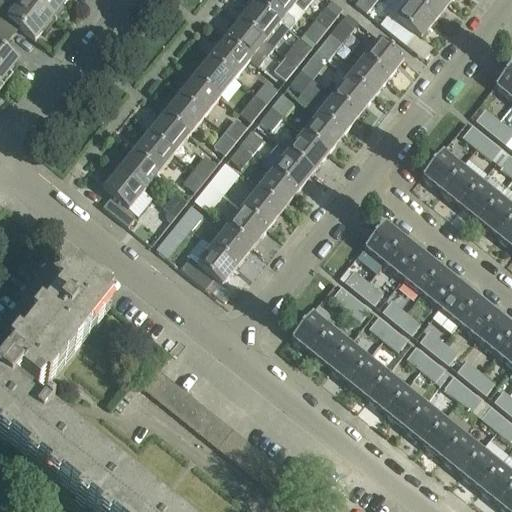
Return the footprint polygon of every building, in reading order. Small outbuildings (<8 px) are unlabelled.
[(1,0),(0,0),(0,34),(3,37),(12,26),(33,43),(51,21),(25,0),(16,12),(1,0)] [(25,0),(51,21),(67,0),(25,0)] [(258,0),(254,6),(279,26),(289,34),(296,25),(286,18),(294,8),(284,0),(258,0)] [(313,0),(284,0),(294,8),(302,14),(313,0)] [(360,0),(354,8),(365,17),(379,0),(360,0)] [(411,54),(420,43),(436,23),(411,3),(407,0),(402,0),(379,28),(411,54)] [(445,0),(412,0),(411,3),(436,23),(451,4),(445,0)] [(289,34),(279,26),(254,6),(253,7),(249,4),(242,12),(246,15),(239,25),(274,53),(289,34)] [(326,11),(314,25),(319,30),(321,28),(327,32),(337,20),(326,11)] [(335,43),(341,48),(353,32),(342,23),(331,36),(337,41),(335,43)] [(239,25),(224,43),(249,64),(259,71),(274,53),(239,25)] [(317,27),(306,40),(315,47),(327,32),(321,28),(319,30),(317,27)] [(0,83),(15,65),(1,53),(0,52),(0,40),(3,37),(0,34),(0,83)] [(319,51),(315,56),(327,65),(331,60),(341,48),(335,43),(337,41),(331,36),(319,51)] [(234,82),(249,64),(224,43),(209,62),(234,82)] [(362,63),(387,83),(403,64),(378,44),(362,63)] [(296,48),(284,63),(289,67),(291,65),(297,69),(307,57),(296,48)] [(305,80),(310,85),(322,70),(311,61),(301,74),(307,78),(305,80)] [(218,101),(234,82),(209,62),(193,81),(218,101)] [(285,84),(297,69),(291,65),(289,67),(284,63),(273,75),(285,84)] [(347,81),(372,102),(387,83),(362,63),(347,81)] [(511,68),(500,83),(494,91),(511,105),(511,68)] [(301,74),(289,88),(300,97),(310,85),(305,80),(307,78),(301,74)] [(338,74),(330,83),(340,91),(332,100),(357,120),(372,102),(347,81),(338,74)] [(178,100),(203,120),(218,101),(193,81),(178,100)] [(265,85),(253,100),(259,104),(261,102),(267,107),(277,94),(265,85)] [(280,122),(281,121),(292,107),(281,98),(271,111),(277,115),(275,117),(280,122)] [(188,139),(203,120),(178,100),(163,119),(188,139)] [(255,121),(267,107),(261,102),(259,104),(253,100),(239,118),(250,127),(255,121)] [(317,119),(342,139),(357,120),(332,100),(317,119)] [(270,134),(280,122),(275,117),(277,115),(271,111),(259,125),(270,134)] [(475,125),(489,136),(498,125),(484,114),(475,125)] [(173,158),(188,139),(163,119),(148,137),(173,158)] [(302,137),(327,158),(342,139),(317,119),(302,137)] [(235,123),(223,138),(228,142),(230,140),(236,145),(246,132),(235,123)] [(511,137),(511,136),(498,125),(489,136),(503,148),(511,137)] [(485,141),(471,130),(462,141),(476,153),(485,141)] [(244,155),(250,160),(262,145),(250,136),(240,149),(246,153),(244,155)] [(133,156),(158,176),(173,158),(148,137),(133,156)] [(287,156),(312,177),(327,158),(302,137),(287,156)] [(228,142),(223,138),(213,150),(224,159),(236,145),(230,140),(228,142)] [(499,153),(485,141),(476,153),(490,165),(499,153)] [(240,149),(228,163),(240,172),(250,160),(244,155),(246,153),(240,149)] [(278,149),(262,169),(271,176),(296,196),(312,177),(287,156),(278,149)] [(143,195),(158,176),(133,156),(118,175),(143,195)] [(441,156),(434,165),(421,181),(440,197),(460,172),(441,156)] [(205,160),(193,175),(198,180),(200,177),(206,182),(216,169),(205,160)] [(511,163),(508,160),(499,171),(511,181),(511,163)] [(224,169),(210,186),(216,191),(214,193),(220,197),(221,196),(236,178),(224,169)] [(459,212),(479,187),(460,172),(440,197),(459,212)] [(118,175),(102,194),(111,201),(102,212),(127,232),(135,223),(134,220),(134,218),(137,221),(152,202),(143,195),(118,175)] [(198,180),(193,175),(182,188),(194,197),(206,182),(200,177),(198,180)] [(256,194),(281,215),(296,196),(271,176),(256,194)] [(210,186),(198,201),(210,210),(220,197),(214,193),(216,191),(210,186)] [(498,202),(479,187),(459,212),(478,227),(498,202)] [(281,215),(256,194),(241,213),(266,233),(281,215)] [(163,212),(162,212),(167,216),(174,222),(175,219),(186,207),(174,198),(163,212)] [(511,222),(511,212),(498,202),(478,227),(496,242),(511,222)] [(190,211),(180,223),(186,228),(184,230),(190,235),(201,220),(190,211)] [(266,233),(241,213),(226,232),(251,252),(266,233)] [(174,222),(167,216),(165,218),(165,224),(169,227),(174,222)] [(511,222),(496,242),(511,254),(511,222)] [(166,263),(190,235),(184,230),(186,228),(180,223),(168,238),(155,254),(166,263)] [(403,243),(384,228),(370,245),(363,253),(383,268),(403,243)] [(251,252),(226,232),(211,250),(236,270),(251,252)] [(383,268),(401,283),(422,258),(403,243),(383,268)] [(213,283),(220,290),(236,270),(211,250),(196,268),(189,262),(179,274),(204,294),(213,283)] [(401,283),(420,298),(440,273),(422,258),(401,283)] [(420,298),(439,314),(459,289),(440,273),(420,298)] [(345,288),(358,298),(368,287),(354,276),(345,288)] [(0,391),(7,397),(11,392),(19,383),(36,396),(109,305),(75,278),(54,304),(50,302),(44,310),(47,312),(2,368),(1,367),(0,367),(0,391)] [(358,298),(374,311),(383,299),(368,287),(358,298)] [(439,314),(431,323),(450,338),(458,329),(478,304),(459,289),(439,314)] [(353,302),(341,292),(332,304),(344,313),(353,302)] [(353,302),(344,313),(361,327),(370,316),(353,302)] [(458,329),(477,344),(497,319),(478,304),(458,329)] [(382,318),(396,328),(405,317),(392,306),(382,318)] [(420,330),(405,317),(396,328),(411,341),(420,330)] [(303,329),(290,343),(309,358),(329,333),(312,319),(303,329)] [(511,339),(511,331),(497,319),(477,344),(496,359),(511,339)] [(391,332),(379,322),(370,334),(382,344),(391,332)] [(407,346),(391,332),(382,344),(398,357),(407,346)] [(348,348),(329,333),(309,358),(327,373),(348,348)] [(420,348),(433,359),(442,347),(429,337),(420,348)] [(511,339),(496,359),(511,372),(511,339)] [(457,360),(442,347),(433,359),(448,371),(457,360)] [(366,363),(348,348),(327,373),(346,388),(366,363)] [(428,362),(416,353),(407,364),(419,374),(428,362)] [(445,376),(428,362),(419,374),(435,387),(445,376)] [(385,378),(366,363),(346,388),(365,403),(385,378)] [(457,378),(471,389),(481,378),(466,367),(457,378)] [(151,400),(166,381),(156,373),(141,392),(151,400)] [(404,393),(385,378),(365,403),(384,418),(404,393)] [(495,389),(481,378),(471,389),(485,401),(495,389)] [(160,407),(175,389),(166,381),(151,400),(160,407)] [(466,393),(453,383),(444,394),(457,404),(466,393)] [(169,415),(184,396),(175,389),(160,407),(169,415)] [(0,439),(90,511),(160,511),(48,421),(50,418),(45,413),(42,417),(11,392),(7,397),(0,391),(0,439)] [(423,408),(404,393),(384,418),(403,433),(423,408)] [(482,405),(466,393),(457,404),(473,417),(482,405)] [(179,422),(194,404),(184,396),(169,415),(179,422)] [(494,408),(509,420),(511,415),(511,403),(503,396),(494,408)] [(188,430),(203,411),(194,404),(179,422),(188,430)] [(442,423),(423,408),(403,433),(422,448),(442,423)] [(197,437),(212,419),(203,411),(188,430),(197,437)] [(504,423),(490,412),(481,424),(495,434),(504,423)] [(207,445),(222,426),(212,419),(197,437),(207,445)] [(442,423),(422,448),(440,464),(461,438),(442,423)] [(511,444),(511,429),(504,423),(495,434),(510,447),(511,444)] [(216,452),(231,434),(222,426),(207,445),(216,452)] [(226,460),(241,441),(231,434),(216,452),(226,460)] [(479,453),(461,438),(440,464),(459,479),(479,453)] [(235,468),(250,449),(241,441),(226,460),(235,468)] [(244,475),(259,457),(250,449),(235,468),(244,475)] [(498,469),(479,453),(459,479),(478,494),(498,469)] [(254,483),(269,464),(259,457),(244,475),(254,483)] [(263,490),(278,472),(269,464),(254,483),(263,490)] [(511,479),(498,469),(478,494),(497,509),(511,489),(511,479)] [(272,498),(287,479),(278,472),(263,490),(272,498)] [(282,505),(297,487),(287,479),(272,498),(282,505)] [(289,511),(292,511),(306,494),(297,487),(282,505),(289,511)] [(511,511),(511,489),(497,509),(500,511),(511,511)]
